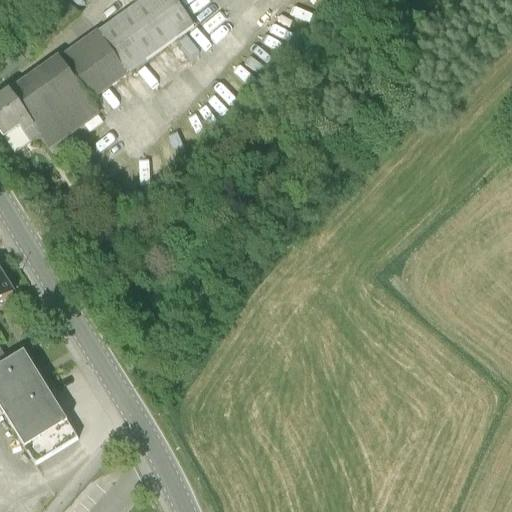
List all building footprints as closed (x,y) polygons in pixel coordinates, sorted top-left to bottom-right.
[(174,0),(148,0),(99,36),(129,77),(195,28),(174,0)] [(96,34),(59,61),(92,104),(129,77),(99,36),(96,34)] [(57,58),(4,98),(37,141),(48,155),(100,115),(92,104),(59,61),(57,58)] [(4,98),(0,100),(0,147),(3,146),(16,136),(21,142),(23,140),(29,148),(37,141),(4,98)] [(16,136),(3,146),(13,158),(29,148),(23,140),(21,142),(16,136)] [(0,310),(19,300),(0,268),(0,310)] [(0,369),(9,364),(1,351),(0,352),(0,369)] [(9,364),(0,369),(0,408),(34,464),(76,439),(25,355),(9,364)]
